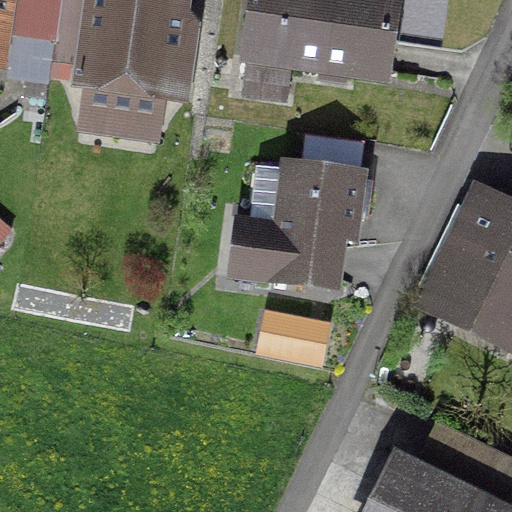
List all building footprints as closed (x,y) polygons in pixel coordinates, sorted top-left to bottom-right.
[(48,65),(81,69),(79,86),(165,98),(170,64),(186,52),(189,30),(177,14),(179,0),(90,0),(87,30),(54,25),(51,46),(48,65)] [(380,0),(250,0),(242,61),(320,72),(319,81),(335,83),(337,70),(382,77),(393,2),(380,0)] [(54,25),(16,20),(13,40),(51,46),(54,25)] [(347,246),(355,181),(285,172),(277,233),(236,228),(230,278),(329,290),(335,244),(347,246)] [(511,342),(511,216),(476,199),(428,302),(511,342)] [(318,333),(255,324),(250,363),(313,372),(318,333)] [(502,511),(511,493),(511,466),(433,427),(391,511),(502,511)]
